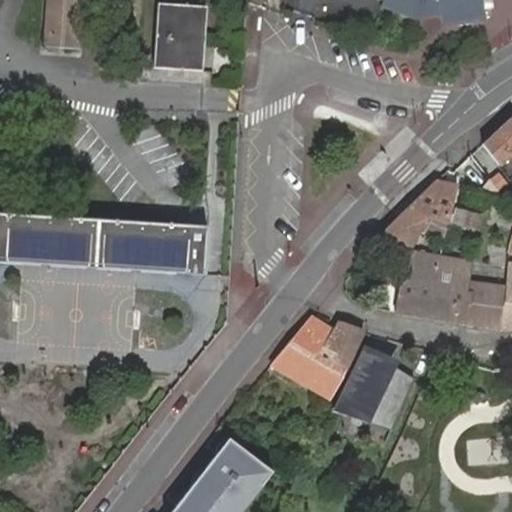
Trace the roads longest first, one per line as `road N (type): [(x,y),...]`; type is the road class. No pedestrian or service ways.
road 1 (residential): [(296,288),(381,192),(511,78)]
road 2 (residential): [(124,511),(296,288)]
road 3 (residential): [(511,340),(463,341),(396,326),(296,288)]
